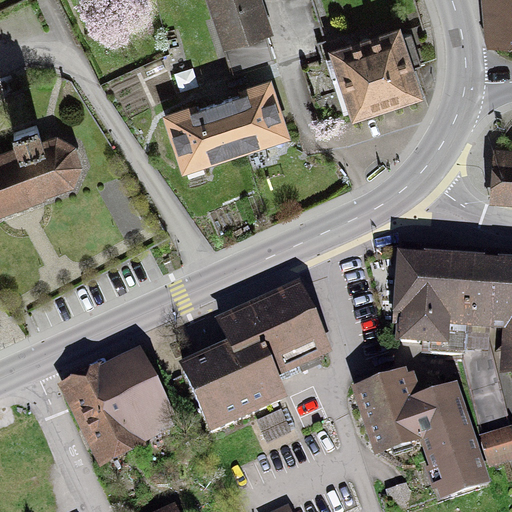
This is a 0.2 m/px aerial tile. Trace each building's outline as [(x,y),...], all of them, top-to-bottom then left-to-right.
[(241,71),(273,61),(253,0),(215,0),(229,42),(232,41),(241,71)] [(511,0),(493,0),(496,35),(511,34),(511,0)] [(411,33),(396,38),(406,70),(421,65),(411,33)] [(395,36),(338,54),(350,89),(357,110),(413,92),(406,70),(396,38),(395,36)] [(338,93),(350,89),(338,54),(329,57),(332,66),(329,67),(338,93)] [(168,116),(185,167),(285,133),(268,83),(243,91),(244,94),(199,108),(198,106),(168,116)] [(43,145),(36,125),(13,132),(19,150),(0,157),(0,209),(43,193),(43,192),(70,182),(78,165),(72,149),(56,140),(43,145)] [(511,156),(499,155),(496,196),(511,196),(511,156)] [(431,354),(464,356),(492,358),(487,338),(468,337),(469,324),(511,327),(508,371),(511,371),(511,265),(435,260),(406,258),(401,341),(431,344),(431,354)] [(232,352),(184,373),(211,433),(279,402),(280,398),(271,378),(323,355),(325,351),(298,291),(220,327),(232,352)] [(463,361),(483,442),(511,434),(492,358),(464,356),(463,361)] [(105,378),(137,445),(170,429),(138,362),(105,378)] [(68,397),(101,462),(137,445),(105,378),(68,397)] [(379,453),(422,439),(411,410),(402,382),(397,383),(396,379),(362,391),(364,395),(359,396),(379,453)] [(449,397),(411,410),(422,439),(430,436),(434,448),(432,448),(448,496),(479,485),(479,483),(476,484),(463,445),(465,444),(449,397)] [(258,422),(267,444),(290,434),(280,412),(258,422)] [(511,456),(511,439),(511,434),(483,442),(488,464),(511,456)]
